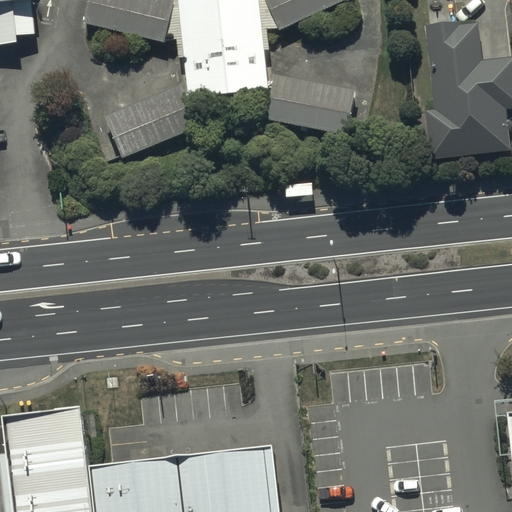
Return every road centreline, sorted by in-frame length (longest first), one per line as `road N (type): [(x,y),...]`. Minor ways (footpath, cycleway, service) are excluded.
road 1 (primary): [(511,285),(0,339)]
road 2 (primary): [(0,270),(511,216)]
